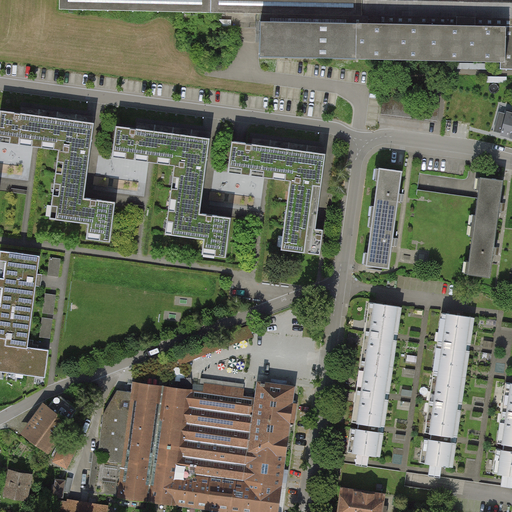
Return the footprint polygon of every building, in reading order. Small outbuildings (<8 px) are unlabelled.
[(511,0),(60,0),(60,9),(260,13),(511,17),(511,0)] [(511,63),(511,17),(260,13),(259,58),(511,63)] [(84,199),(94,123),(1,111),(0,115),(0,142),(59,150),(50,219),(89,224),(87,239),(110,242),(115,203),(84,199)] [(511,112),(508,111),(501,138),(511,141),(511,112)] [(201,214),(211,138),(117,126),(113,156),(175,164),(166,234),(205,239),(203,254),(227,257),(232,218),(201,214)] [(316,229),(326,153),(232,141),(228,172),(291,180),(282,250),(321,255),(324,230),(316,229)] [(380,169),(374,218),(396,221),(403,172),(380,169)] [(482,179),(476,227),(498,230),(504,182),(482,179)] [(374,218),(367,267),(389,270),(396,221),(374,218)] [(476,227),(469,275),(491,278),(498,230),(476,227)] [(40,257),(0,251),(0,255),(0,309),(32,313),(37,279),(40,257)] [(45,292),(41,310),(54,313),(58,295),(45,292)] [(398,338),(402,307),(371,303),(364,353),(395,357),(398,338)] [(32,313),(0,309),(0,375),(45,381),(49,351),(27,348),(28,344),(32,313)] [(471,347),(475,318),(444,314),(437,364),(468,368),(471,347)] [(248,326),(177,354),(181,362),(251,335),(248,326)] [(390,397),(395,357),(364,353),(357,403),(388,408),(390,397)] [(463,407),(468,368),(437,364),(430,414),(461,419),(463,407)] [(118,498),(227,511),(278,511),(295,387),(257,382),(255,398),(245,396),(246,385),(196,379),(195,390),(137,382),(136,392),(132,392),(119,390),(104,415),(98,453),(94,452),(88,494),(118,498)] [(511,383),(508,383),(501,429),(511,430),(511,383)] [(30,421),(20,434),(48,454),(60,439),(71,423),(42,403),(31,419),(30,421)] [(385,430),(388,408),(357,403),(350,454),(381,458),(385,430)] [(458,440),(461,419),(430,414),(423,465),(454,469),(458,440)] [(511,430),(501,429),(494,475),(511,477),(511,430)] [(66,469),(78,447),(63,440),(52,462),(66,469)] [(26,502),(33,475),(9,469),(3,497),(26,502)] [(54,485),(52,495),(62,497),(65,480),(57,479),(56,485),(54,485)] [(343,487),(339,511),(388,511),(389,509),(383,508),(386,493),(343,487)] [(117,511),(118,509),(58,500),(56,511),(62,511),(117,511)]
